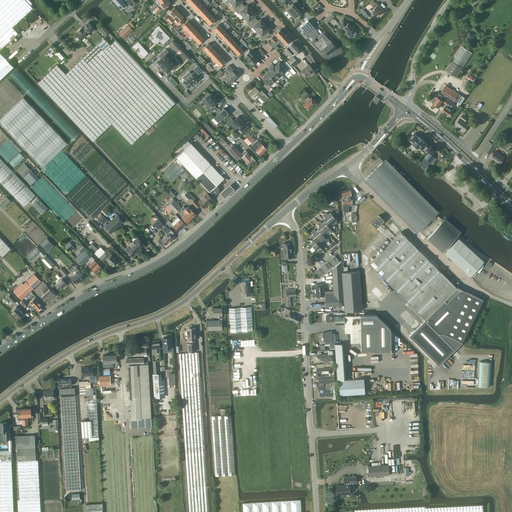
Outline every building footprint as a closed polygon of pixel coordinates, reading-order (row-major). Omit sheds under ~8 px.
[(0,0),(0,79),(13,67),(0,53),(0,49),(17,34),(11,28),(32,9),(23,0),(0,0)] [(122,0),(112,0),(110,2),(118,11),(120,9),(121,9),(128,3),(131,7),(135,3),(132,0),(125,0),(124,1),(122,0)] [(152,0),(156,3),(150,9),(152,11),(156,8),(164,0),(152,0)] [(164,12),(169,7),(168,5),(170,2),(168,0),(164,0),(156,8),(158,10),(160,8),(164,12)] [(196,11),(203,5),(198,0),(192,6),(196,11)] [(235,11),(243,4),(240,2),(242,0),(232,0),(230,3),(234,8),(233,8),(235,11)] [(375,3),(373,0),(366,7),(368,10),(370,8),(377,16),(382,12),(380,10),(381,8),(376,2),(375,3)] [(243,17),(252,9),(249,6),(248,6),(247,5),(245,7),(243,4),(235,11),(238,14),(239,13),(243,17)] [(293,4),(286,9),(295,19),(301,14),(293,4)] [(201,15),(207,9),(203,5),(196,11),(201,15)] [(171,15),(166,19),(169,22),(179,12),(174,7),(168,12),(171,15)] [(205,20),(211,14),(207,9),(201,15),(205,20)] [(249,25),(256,19),(254,16),(256,14),(255,13),(255,12),(252,9),(243,17),(247,22),(246,23),(249,25)] [(179,12),(169,22),(171,24),(175,19),(177,21),(176,23),(178,25),(184,20),(182,18),(184,16),(179,12)] [(334,16),(331,13),(324,20),(327,23),(334,16)] [(211,14),(205,20),(209,25),(215,19),(211,14)] [(347,23),(343,18),(338,23),(350,37),(354,34),(354,35),(359,31),(354,25),(352,26),(348,22),(347,23)] [(256,32),(265,23),(262,20),(260,19),(258,21),(256,19),(249,25),(251,28),(252,27),(256,32)] [(308,20),(301,26),(304,29),(306,31),(304,32),(309,37),(310,36),(313,39),(319,34),(317,32),(318,31),(308,20)] [(187,31),(193,26),(188,21),(182,26),(187,31)] [(78,33),(76,34),(82,40),(94,28),(89,22),(83,28),(82,27),(77,32),(78,33)] [(265,23),(256,32),(260,36),(259,37),(262,40),(269,33),(267,31),(269,29),(268,27),(265,23)] [(102,24),(98,28),(99,29),(105,36),(109,32),(103,26),(102,24)] [(218,34),(224,29),(219,24),(214,29),(218,34)] [(156,32),(153,35),(154,39),(157,42),(160,39),(161,40),(160,41),(163,44),(170,37),(160,26),(154,30),(156,32)] [(191,35),(197,30),(193,26),(187,31),(191,35)] [(222,38),(227,33),(224,29),(218,34),(222,38)] [(281,29),(270,39),(273,43),(275,44),(280,40),(281,41),(283,39),(282,38),(286,35),(281,29)] [(195,40),(201,35),(197,30),(191,35),(195,40)] [(226,42),(231,37),(227,33),(222,38),(226,42)] [(201,35),(195,40),(199,44),(204,38),(201,35)] [(275,44),(273,43),(271,44),(274,47),(279,42),(281,44),(283,43),(285,46),(291,40),(286,35),(282,38),(283,39),(281,41),(280,40),(275,44)] [(230,46),(235,41),(231,37),(226,42),(230,46)] [(110,45),(104,38),(65,74),(56,65),(37,83),(93,141),(112,123),(131,144),(175,102),(116,40),(110,45)] [(332,52),(337,48),(329,40),(326,43),(328,45),(323,49),(328,55),(332,52)] [(234,50),(239,45),(235,41),(230,46),(234,50)] [(138,42),(133,47),(135,50),(139,47),(139,48),(142,46),(138,42)] [(296,55),(301,51),(293,42),(285,49),(290,56),(294,53),(296,55)] [(207,53),(213,48),(208,43),(203,48),(207,53)] [(239,45),(234,50),(238,55),(243,50),(239,45)] [(457,77),(472,53),(462,46),(446,71),(457,77)] [(159,60),(164,65),(175,55),(167,47),(160,54),(162,56),(159,60)] [(141,51),(138,54),(142,58),(147,54),(142,48),(141,49),(140,50),(141,51)] [(212,57),(217,53),(213,48),(207,53),(212,57)] [(256,52),(255,51),(252,53),(249,51),(244,55),(248,60),(256,52)] [(256,52),(248,60),(252,64),(259,58),(256,55),(258,54),(256,52)] [(216,62),(222,57),(217,53),(212,57),(216,62)] [(175,55),(164,65),(169,71),(175,65),(177,68),(182,63),(175,55)] [(222,57),(216,62),(220,66),(225,61),(222,57)] [(274,66),(282,75),(287,71),(288,72),(290,69),(284,62),(281,64),(279,62),(278,63),(277,62),(274,66)] [(306,76),(314,70),(308,64),(301,70),(306,76)] [(189,71),(183,78),(185,80),(183,81),(183,82),(189,88),(199,79),(199,78),(196,75),(198,74),(202,71),(198,65),(194,69),(196,71),(194,73),(193,72),(193,73),(192,74),(189,71)] [(224,70),(223,72),(224,73),(223,73),(225,76),(223,78),(227,82),(229,84),(232,81),(237,76),(233,71),(234,70),(229,65),(224,70)] [(274,66),(273,65),(272,65),(269,67),(270,68),(268,69),(269,71),(267,73),(275,82),(282,75),(274,66)] [(80,133),(17,67),(10,74),(73,140),(80,133)] [(215,76),(214,77),(215,78),(216,79),(217,79),(223,74),(223,73),(224,73),(223,72),(220,70),(214,76),(215,76)] [(267,73),(267,72),(263,76),(262,77),(264,80),(262,82),(268,89),(271,87),(270,86),(275,82),(267,73)] [(473,82),(475,78),(468,74),(466,78),(473,82)] [(373,77),(365,88),(367,89),(375,79),(373,77)] [(255,86),(248,93),(252,98),(256,94),(264,102),(268,98),(261,89),(257,85),(255,86)] [(383,85),(376,95),(381,100),(389,89),(383,85)] [(439,93),(433,103),(439,107),(447,96),(460,104),(464,97),(463,97),(446,85),(441,92),(442,93),(445,95),(444,96),(439,93)] [(304,99),(309,95),(305,90),(301,95),(304,99)] [(210,93),(202,101),(212,111),(216,107),(214,105),(217,101),(218,101),(217,101),(215,98),(213,96),(210,93)] [(0,122),(43,168),(61,150),(67,144),(23,97),(0,119),(0,122)] [(309,98),(308,97),(305,100),(306,101),(303,104),(308,110),(316,102),(311,97),(309,98)] [(455,102),(451,100),(447,97),(443,103),(451,108),(455,102)] [(0,114),(11,103),(9,100),(0,108),(0,114)] [(448,116),(452,110),(446,106),(442,111),(448,116)] [(217,114),(213,118),(218,123),(229,113),(224,108),(221,111),(220,109),(216,113),(217,114)] [(234,120),(230,124),(235,130),(238,127),(244,134),(250,128),(239,116),(234,120)] [(456,124),(464,131),(469,124),(460,118),(456,124)] [(208,137),(209,136),(202,128),(200,129),(208,137)] [(6,146),(10,144),(8,137),(0,130),(0,139),(4,141),(5,140),(6,142),(4,143),(3,145),(6,146)] [(253,132),(244,140),(248,145),(254,139),(252,137),(255,134),(253,132)] [(375,132),(373,135),(382,143),(383,143),(385,141),(375,132)] [(419,136),(415,133),(410,139),(413,142),(413,143),(419,148),(419,147),(425,152),(430,146),(424,141),(425,141),(419,136)] [(252,145),(252,146),(253,148),(256,150),(261,156),(267,150),(262,144),(261,143),(258,140),(252,145)] [(490,141),(484,150),(490,154),(496,145),(490,141)] [(214,197),(216,195),(219,192),(219,188),(217,185),(224,179),(191,143),(176,157),(214,197)] [(233,145),(228,150),(237,159),(242,154),(233,145)] [(243,155),(241,157),(245,161),(250,166),(256,160),(251,155),(247,152),(245,150),(242,154),(243,155)] [(500,163),(505,157),(495,150),(491,157),(500,163)] [(10,161),(15,167),(26,157),(20,151),(10,161)] [(429,153),(420,164),(425,168),(435,157),(429,153)] [(0,181),(24,206),(29,201),(35,195),(0,158),(0,181)] [(172,181),(185,170),(175,160),(163,171),(172,181)] [(26,162),(17,170),(24,178),(31,185),(35,182),(39,178),(32,170),(33,169),(26,162)] [(382,162),(366,178),(367,178),(419,231),(429,221),(432,218),(434,216),(435,215),(382,162)] [(229,184),(220,193),(225,198),(234,189),(229,184)] [(72,227),(84,214),(56,189),(54,193),(51,190),(48,193),(50,196),(49,198),(50,199),(48,201),(69,220),(67,222),(72,227)] [(351,198),(351,197),(351,196),(349,189),(341,191),(343,198),(343,199),(342,199),(343,213),(349,213),(348,206),(351,205),(351,198)] [(186,201),(191,196),(187,192),(182,196),(186,201)] [(209,203),(213,199),(207,192),(198,201),(204,207),(209,202),(209,203)] [(3,200),(0,203),(0,205),(3,208),(7,204),(10,200),(7,197),(3,200)] [(37,197),(31,203),(31,204),(42,214),(48,208),(38,198),(37,197)] [(173,200),(168,205),(170,207),(171,208),(176,213),(179,210),(184,214),(181,217),(187,223),(189,221),(192,219),(181,208),(173,200)] [(181,208),(192,219),(194,216),(194,215),(196,214),(188,206),(186,208),(184,206),(181,208)] [(325,213),(334,224),(336,222),(337,224),(339,223),(330,212),(328,214),(326,212),(325,213)] [(330,227),(334,224),(325,213),(323,215),(325,217),(322,219),(324,221),(330,227)] [(111,221),(117,228),(123,222),(117,215),(111,221)] [(379,215),(371,223),(376,228),(384,220),(379,215)] [(163,225),(158,219),(156,221),(153,224),(158,230),(163,225)] [(178,231),(185,224),(180,219),(173,226),(178,231)] [(111,234),(117,228),(111,221),(105,227),(111,234)] [(322,223),(320,221),(319,222),(328,232),(327,232),(329,234),(331,233),(333,231),(330,227),(324,221),(322,223)] [(318,229),(325,237),(327,236),(325,234),(327,232),(328,232),(319,222),(317,223),(319,225),(316,227),(318,229)] [(455,237),(439,223),(427,238),(443,251),(455,237)] [(165,236),(170,242),(173,238),(171,236),(174,233),(168,228),(168,229),(165,226),(162,229),(167,234),(165,236)] [(327,239),(325,237),(318,229),(316,231),(314,229),(313,230),(322,241),(323,239),(325,241),(327,239)] [(318,244),(322,241),(313,230),(311,232),(313,234),(310,236),(312,237),(318,244)] [(369,263),(425,319),(409,335),(439,365),(462,342),(483,299),(458,287),(457,288),(454,284),(432,263),(401,232),(369,263)] [(167,245),(170,242),(165,236),(162,239),(160,238),(157,241),(162,245),(164,242),(167,245)] [(0,258),(11,249),(0,237),(0,258)] [(131,243),(139,251),(145,245),(137,237),(131,243)] [(321,248),(318,244),(312,237),(311,239),(312,241),(310,243),(319,253),(320,251),(319,249),(321,248)] [(47,238),(41,244),(49,251),(55,245),(47,238)] [(459,238),(445,253),(470,276),(484,261),(459,238)] [(90,257),(84,251),(86,249),(81,243),(76,247),(82,253),(76,258),(82,265),(88,259),(91,262),(89,265),(96,273),(102,267),(94,260),(91,257),(90,257)] [(133,256),(139,251),(131,243),(126,248),(133,256)] [(284,258),(291,258),(291,254),(292,254),(291,243),(283,243),(284,258)] [(36,247),(26,257),(32,263),(41,255),(40,254),(39,253),(41,252),(36,247)] [(99,258),(99,257),(103,261),(106,259),(113,266),(118,261),(112,255),(109,258),(104,253),(103,252),(104,251),(100,247),(94,253),(99,258)] [(50,268),(54,264),(46,256),(42,259),(50,268)] [(333,291),(323,291),(324,295),(325,295),(326,306),(344,305),(341,262),(332,269),(333,291)] [(65,276),(68,273),(62,267),(59,270),(65,276)] [(76,272),(71,277),(75,282),(82,277),(80,275),(82,272),(80,270),(79,271),(76,267),(74,269),(76,271),(76,272)] [(359,271),(342,272),(345,311),(362,310),(360,280),(359,271)] [(13,291),(21,300),(41,281),(34,274),(23,284),(22,283),(13,291)] [(59,290),(66,283),(62,279),(55,285),(59,290)] [(242,295),(251,295),(250,281),(241,281),(242,295)] [(316,289),(315,289),(315,293),(316,293),(316,296),(324,295),(323,291),(323,284),(315,284),(316,289)] [(41,296),(47,302),(52,297),(52,298),(55,295),(49,288),(41,296)] [(286,290),(287,296),(285,296),(286,306),(291,306),(291,296),(295,295),(295,289),(286,290)] [(10,294),(7,297),(10,301),(9,302),(11,305),(13,303),(16,300),(10,294)] [(23,298),(20,302),(24,307),(28,303),(23,298)] [(37,300),(36,301),(34,298),(32,301),(29,303),(31,305),(32,305),(38,311),(42,307),(37,300)] [(19,318),(21,317),(20,316),(24,313),(17,306),(11,311),(17,318),(18,318),(19,318)] [(213,315),(222,315),(221,307),(213,308),(213,315)] [(251,307),(229,308),(230,333),(253,331),(251,307)] [(290,314),(289,313),(291,311),(285,308),(282,312),(286,314),(284,316),(288,318),(288,319),(297,322),(299,317),(291,314),(290,314)] [(326,324),(345,324),(345,315),(326,316),(326,324)] [(345,315),(345,324),(345,332),(350,332),(351,343),(361,343),(360,315),(345,315)] [(360,315),(361,343),(361,351),(391,350),(390,329),(376,315),(360,315)] [(208,330),(222,330),(222,320),(207,320),(208,330)] [(188,328),(187,328),(187,334),(187,337),(187,340),(188,352),(195,352),(195,340),(196,340),(196,336),(196,333),(195,328),(191,328),(190,327),(188,327),(188,328)] [(332,331),(323,333),(324,344),(329,343),(330,349),(334,348),(335,348),(334,344),(334,342),(333,342),(332,331)] [(167,338),(163,339),(163,345),(164,349),(164,352),(167,352),(167,349),(173,348),(172,340),(170,340),(170,338),(169,337),(167,338)] [(146,345),(145,340),(137,342),(138,349),(135,349),(136,356),(144,354),(147,353),(145,348),(147,348),(149,347),(148,345),(146,345)] [(153,354),(157,354),(157,348),(160,348),(160,343),(152,343),(153,354)] [(343,343),(334,344),(335,348),(337,380),(345,379),(343,343)] [(208,511),(201,400),(198,352),(188,353),(179,354),(189,511),(208,511)] [(479,361),(478,386),(489,387),(490,362),(479,361)] [(144,364),(128,365),(131,419),(151,418),(150,400),(148,366),(148,364),(144,364)] [(316,364),(316,372),(320,372),(320,373),(328,373),(328,371),(331,371),(331,367),(323,367),(323,364),(316,364)] [(93,367),(82,367),(82,376),(90,375),(90,377),(93,376),(93,375),(93,367)] [(110,377),(109,368),(100,369),(101,384),(122,383),(122,377),(110,377)] [(62,388),(62,386),(71,386),(71,378),(59,379),(59,386),(60,388),(59,388),(60,397),(66,490),(81,489),(75,396),(74,387),(62,388)] [(339,395),(364,393),(363,378),(338,380),(339,395)] [(155,396),(159,395),(165,395),(164,380),(161,380),(154,381),(155,396)] [(88,381),(79,382),(80,395),(86,395),(86,388),(95,387),(94,381),(88,381)] [(89,420),(81,421),(82,437),(98,436),(96,400),(96,387),(95,387),(86,388),(86,395),(88,395),(89,420)] [(215,476),(235,475),(231,415),(211,416),(215,476)] [(0,421),(0,431),(2,432),(3,439),(10,439),(10,430),(7,430),(7,422),(0,421)] [(30,435),(16,436),(18,461),(17,461),(20,499),(17,499),(18,511),(40,511),(38,460),(36,460),(35,435),(30,435)] [(0,511),(13,511),(11,460),(11,453),(0,453),(0,511)] [(369,476),(389,475),(388,465),(368,466),(369,476)] [(349,485),(349,483),(357,482),(356,476),(344,477),(344,483),(345,483),(345,485),(336,485),(336,495),(350,494),(350,485),(349,485)] [(301,511),(300,499),(243,503),(243,511),(301,511)] [(102,511),(102,503),(86,504),(86,511),(102,511)]
